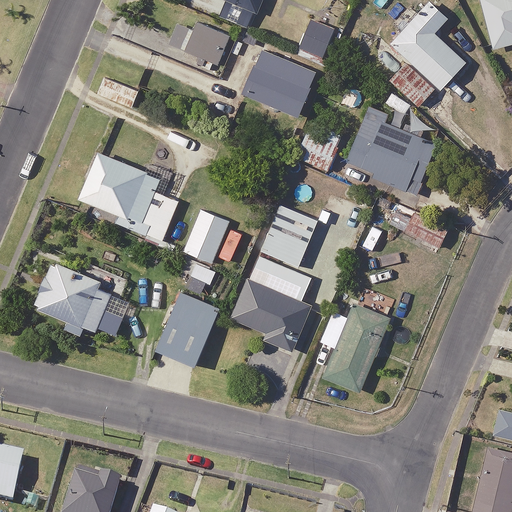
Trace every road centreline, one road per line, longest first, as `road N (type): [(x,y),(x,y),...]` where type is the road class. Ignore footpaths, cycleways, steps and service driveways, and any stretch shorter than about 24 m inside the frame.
road 1 (residential): [(0,377),(405,472)]
road 2 (residential): [(511,229),(405,472)]
road 3 (residential): [(76,0),(0,183)]
